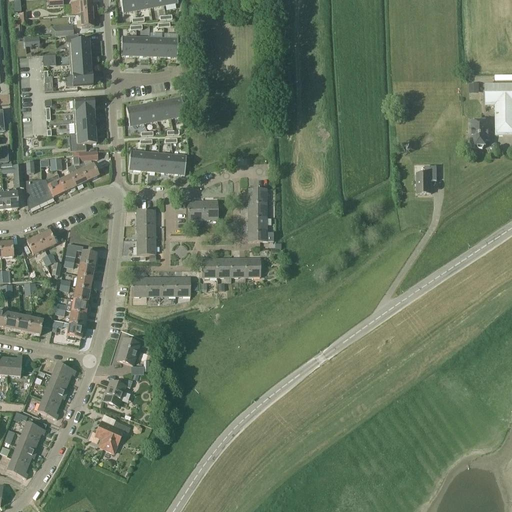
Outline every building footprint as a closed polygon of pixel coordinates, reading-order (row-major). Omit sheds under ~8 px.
[(119,0),(122,15),(136,13),(133,0),(119,0)] [(133,0),(136,13),(150,10),(148,0),(133,0)] [(164,8),(162,0),(148,0),(150,10),(164,8)] [(91,3),(71,4),(72,17),(80,16),(92,15),(91,3)] [(93,28),(92,15),(80,16),(80,22),(76,23),(76,29),(93,28)] [(27,26),(27,20),(15,21),(13,21),(12,21),(14,41),(20,41),(19,27),(27,26)] [(59,38),(73,37),(72,30),(51,31),(51,40),(59,39),(59,38)] [(69,56),(89,54),(89,43),(78,44),(78,38),(65,39),(66,45),(68,45),(69,56)] [(121,58),(135,58),(135,39),(121,39),(121,58)] [(135,39),(135,58),(149,59),(149,40),(135,39)] [(149,40),(149,59),(163,59),(163,40),(149,40)] [(177,41),(163,40),(163,59),(177,60),(177,41)] [(69,56),(69,67),(90,65),(89,54),(69,56)] [(60,56),(44,57),(45,68),(61,67),(60,56)] [(90,65),(69,67),(70,78),(91,77),(90,65)] [(91,77),(70,78),(71,89),(92,88),(91,77)] [(479,85),(477,85),(469,85),(469,95),(479,95),(479,85)] [(511,86),(485,87),(485,108),(495,108),(495,138),(511,137),(511,86)] [(181,100),(167,102),(170,121),(184,119),(181,100)] [(72,103),(73,114),(94,113),(93,102),(72,103)] [(167,102),(153,105),(157,124),(170,121),(167,102)] [(157,124),(153,105),(139,107),(143,126),(157,124)] [(143,126),(139,107),(126,110),(129,129),(143,126)] [(94,113),(73,114),(73,125),(94,124),(94,113)] [(74,136),(95,135),(94,124),(73,125),(74,136)] [(482,151),(484,148),(485,148),(485,144),(489,144),(489,124),(470,124),(470,148),(477,148),(479,151),(482,151)] [(96,146),(95,135),(74,136),(75,147),(73,147),(73,154),(86,153),(85,147),(96,146)] [(142,173),(144,154),(130,153),(128,172),(142,173)] [(81,172),(87,184),(99,178),(93,166),(86,169),(83,164),(84,163),(95,162),(95,154),(78,156),(79,166),(79,167),(81,172)] [(156,175),(158,156),(144,154),(142,173),(156,175)] [(76,189),(87,184),(81,172),(79,167),(79,166),(78,156),(72,156),(73,167),(76,174),(70,177),(76,189)] [(156,175),(170,176),(172,157),(158,156),(156,175)] [(172,157),(170,176),(184,177),(186,158),(172,157)] [(34,176),(33,164),(25,164),(26,176),(34,176)] [(14,191),(23,190),(22,168),(12,168),(14,191)] [(430,183),(436,183),(436,169),(424,169),(424,176),(416,176),(416,196),(430,196),(430,183)] [(68,178),(59,182),(59,183),(65,194),(76,189),(70,177),(68,172),(64,174),(65,176),(67,175),(68,178)] [(59,182),(57,177),(51,180),(46,182),(45,182),(48,188),(53,200),(65,194),(59,183),(59,182)] [(48,188),(45,182),(26,184),(28,212),(53,200),(48,188)] [(247,209),(266,209),(266,191),(247,192),(247,209)] [(8,192),(2,193),(4,212),(17,211),(16,196),(16,192),(8,192)] [(202,223),(202,205),(187,205),(187,224),(202,223)] [(202,205),(202,223),(217,223),(217,205),(202,205)] [(248,227),(266,226),(266,209),(247,209),(248,227)] [(136,228),(155,228),(154,214),(136,214),(136,228)] [(266,235),(266,226),(248,227),(248,244),(266,244),(273,244),(273,235),(266,235)] [(136,228),(137,243),(155,243),(155,228),(136,228)] [(49,233),(38,238),(44,252),(48,250),(55,247),(49,233)] [(38,238),(26,243),(33,257),(40,254),(44,252),(38,238)] [(155,243),(137,243),(137,258),(155,257),(155,243)] [(12,245),(0,245),(0,254),(0,261),(13,260),(12,245)] [(66,254),(65,258),(64,263),(74,265),(74,260),(75,260),(78,249),(67,247),(66,254)] [(80,266),(95,269),(97,257),(82,254),(80,266)] [(51,266),(53,265),(56,264),(52,255),(47,257),(51,266)] [(47,257),(42,260),(46,269),(51,266),(47,257)] [(259,261),(244,262),(244,281),(259,281),(259,261)] [(202,281),(216,281),(216,262),(201,262),(202,281)] [(216,262),(216,281),(230,281),(230,262),(216,262)] [(230,262),(230,281),(244,281),(244,262),(230,262)] [(61,266),(53,265),(51,277),(58,279),(61,266)] [(80,266),(77,278),(92,281),(95,269),(80,266)] [(92,281),(77,278),(75,290),(90,293),(92,281)] [(160,282),(160,300),(175,300),(174,281),(160,282)] [(189,281),(174,281),(175,300),(189,299),(189,281)] [(131,300),(146,300),(146,282),(131,282),(131,300)] [(146,282),(146,300),(160,300),(160,282),(146,282)] [(73,302),(88,305),(90,293),(75,290),(73,302)] [(71,314),(86,317),(88,305),(73,302),(67,301),(66,307),(65,313),(71,314)] [(68,326),(84,329),(86,317),(71,314),(68,326)] [(6,315),(3,330),(15,333),(18,318),(6,315)] [(27,335),(30,320),(18,318),(15,333),(27,335)] [(42,323),(30,320),(27,335),(39,338),(42,323)] [(53,323),(51,333),(56,334),(57,330),(62,331),(63,325),(53,323)] [(81,341),(84,329),(68,326),(66,338),(81,341)] [(123,341),(121,346),(116,362),(132,368),(139,347),(123,341)] [(8,361),(6,378),(20,379),(21,359),(16,359),(16,362),(8,361)] [(143,377),(143,374),(149,374),(149,363),(143,363),(143,369),(130,369),(130,377),(143,377)] [(51,378),(68,384),(71,376),(74,378),(76,373),(56,365),(51,378)] [(47,390),(66,397),(68,393),(65,392),(68,384),(51,378),(47,390)] [(118,409),(125,389),(130,391),(132,384),(121,379),(118,386),(110,383),(102,404),(118,409)] [(47,390),(42,402),(58,408),(61,401),(64,402),(66,397),(47,390)] [(58,408),(42,402),(37,414),(57,422),(58,417),(55,416),(58,408)] [(28,420),(16,415),(15,419),(26,424),(28,420)] [(113,430),(101,425),(95,439),(102,442),(99,450),(113,456),(123,434),(128,436),(130,431),(115,424),(113,430)] [(21,437),(37,444),(41,436),(44,437),(45,433),(26,425),(21,437)] [(9,432),(6,438),(12,440),(15,435),(9,432)] [(21,437),(17,449),(36,457),(37,453),(34,451),(37,444),(21,437)] [(36,457),(17,449),(12,461),(28,468),(31,460),(34,461),(36,457)] [(0,453),(0,455),(7,459),(9,453),(2,450),(0,453)] [(25,475),(28,468),(12,461),(7,473),(26,481),(28,476),(25,475)]
